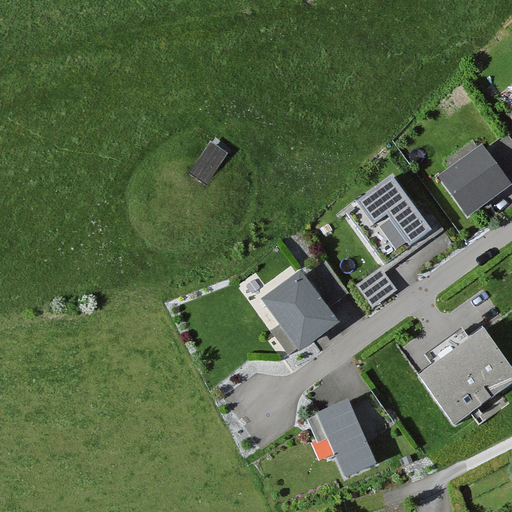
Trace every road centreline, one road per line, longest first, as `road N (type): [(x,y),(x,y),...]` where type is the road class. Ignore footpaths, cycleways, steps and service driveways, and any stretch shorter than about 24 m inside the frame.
road 1 (residential): [(511,226),(249,415)]
road 2 (residential): [(382,499),(511,442)]
